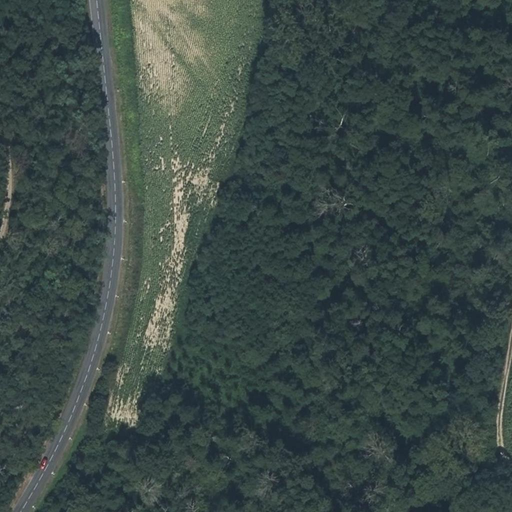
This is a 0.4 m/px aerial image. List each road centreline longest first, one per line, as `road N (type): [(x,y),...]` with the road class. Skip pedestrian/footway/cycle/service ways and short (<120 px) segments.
road 1 (secondary): [(94,0),(116,213),(108,296),(84,386),(21,511)]
road 2 (track): [(0,227),(10,171),(0,106)]
